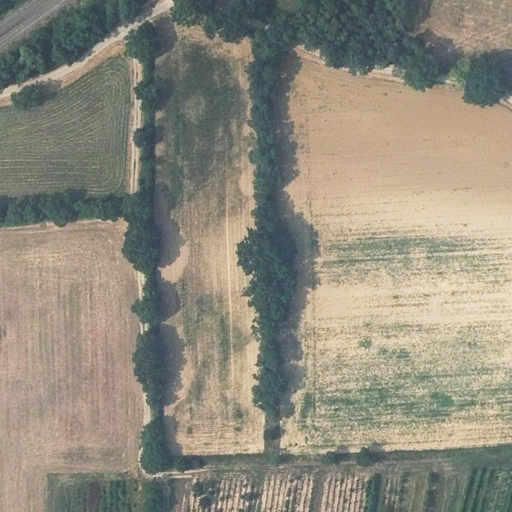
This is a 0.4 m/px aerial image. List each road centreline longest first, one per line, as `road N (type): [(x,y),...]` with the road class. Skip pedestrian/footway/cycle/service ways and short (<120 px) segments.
road 1 (track): [(128,26),(137,59),(145,471),(200,473)]
road 2 (track): [(511,101),(455,80),(323,55),(203,0)]
road 3 (track): [(0,95),(70,67),(168,0)]
